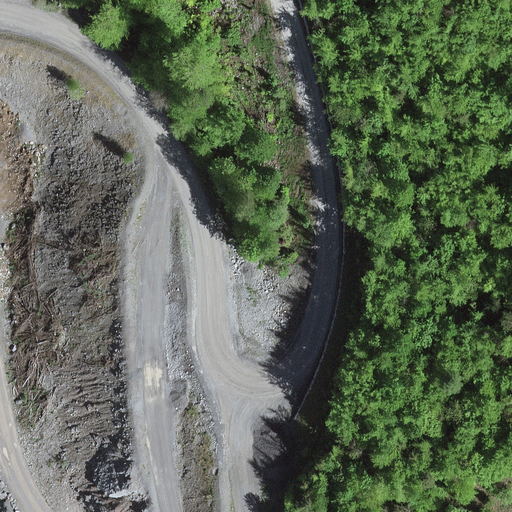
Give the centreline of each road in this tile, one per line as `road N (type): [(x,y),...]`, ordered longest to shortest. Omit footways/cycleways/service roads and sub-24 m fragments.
road 1 (track): [(0,15),(28,17),(83,44),(174,147),(203,220),(232,375),(246,511)]
road 2 (track): [(232,375),(260,384),(286,380),(304,357),(330,266),(321,156),(281,0)]
road 3 (track): [(165,511),(155,262),(174,147)]
